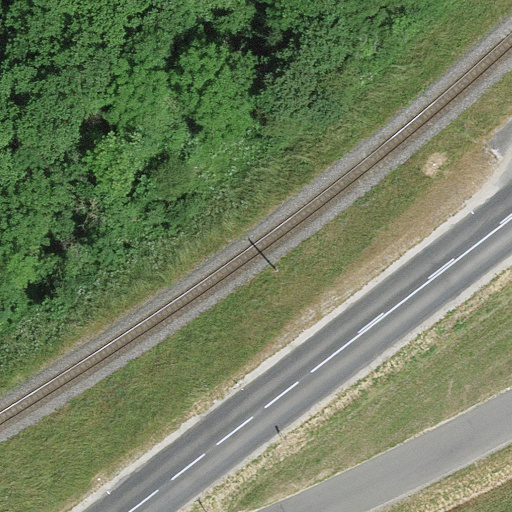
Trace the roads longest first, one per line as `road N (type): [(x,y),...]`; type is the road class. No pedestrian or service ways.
road 1 (tertiary): [(134,511),(511,217)]
road 2 (unclassified): [(311,511),(511,411)]
